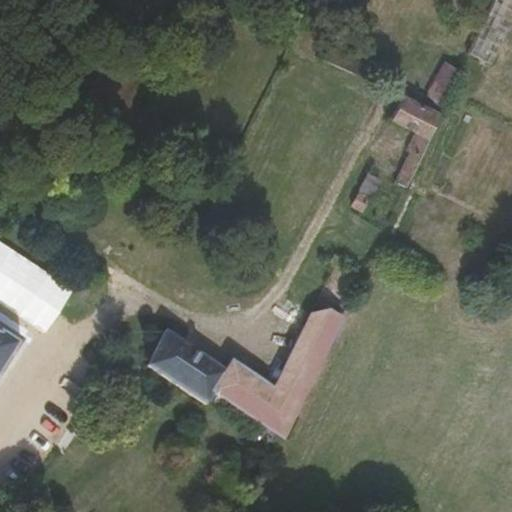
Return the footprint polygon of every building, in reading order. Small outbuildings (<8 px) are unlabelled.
[(511,0),(368,0),(495,62),(511,26),(511,0)] [(249,254),(279,272),(385,86),(378,83),(385,65),(334,40),(325,57),(352,70),(249,254)] [(397,181),(407,186),(463,72),(447,63),(430,97),(437,100),(432,109),(405,96),(392,120),(418,133),(409,151),(411,153),(397,181)] [(344,298),(350,302),(358,286),(351,283),(344,298)] [(147,366),(207,403),(215,393),(261,423),(245,446),(250,450),(257,451),(262,451),(276,448),(281,444),(343,317),(337,314),(310,317),(273,389),(231,361),(224,371),(165,332),(147,366)] [(0,322),(0,369),(21,337),(0,322)]
